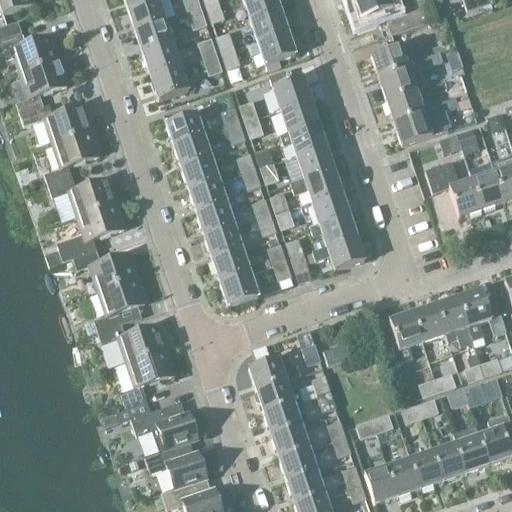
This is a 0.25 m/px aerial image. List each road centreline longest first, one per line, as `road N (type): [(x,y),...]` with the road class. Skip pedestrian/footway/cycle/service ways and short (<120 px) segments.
road 1 (residential): [(205,353),(87,0)]
road 2 (residential): [(398,269),(311,0)]
road 3 (residential): [(205,353),(385,292),(398,269)]
road 4 (residential): [(259,511),(205,353)]
road 5 (residential): [(398,269),(407,300),(511,266)]
